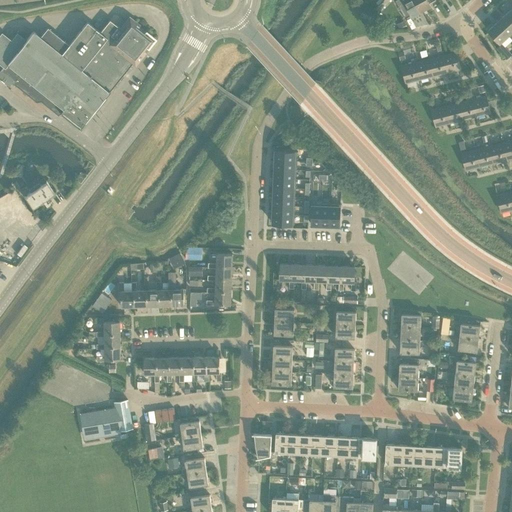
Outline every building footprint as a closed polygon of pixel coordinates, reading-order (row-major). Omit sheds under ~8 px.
[(422,11),(415,0),(395,0),(404,17),(411,13),(412,16),(422,11)] [(415,0),(422,11),(431,5),(429,3),(434,0),(415,0)] [(511,31),(511,22),(505,14),(496,22),(508,35),(511,31)] [(0,33),(0,64),(4,67),(1,71),(36,99),(42,98),(60,112),(79,128),(151,39),(129,22),(123,30),(109,19),(100,30),(87,20),(68,44),(47,27),(40,36),(33,30),(26,38),(17,31),(10,39),(1,32),(0,33)] [(508,35),(496,22),(488,30),(500,43),(508,35)] [(511,47),(509,51),(503,44),(497,48),(506,59),(511,54),(511,47)] [(443,55),(447,72),(461,68),(456,51),(443,55)] [(433,75),(447,72),(443,55),(429,58),(433,75)] [(420,79),(433,75),(429,58),(415,62),(420,79)] [(406,82),(420,79),(415,62),(401,65),(406,82)] [(472,99),(477,116),(491,112),(486,95),(472,99)] [(463,119),(477,116),(472,99),(459,102),(463,119)] [(450,122),(463,119),(459,102),(445,105),(450,122)] [(436,126),(450,122),(445,105),(431,109),(436,126)] [(511,139),(502,142),(507,159),(511,157),(511,139)] [(493,163),(507,159),(502,142),(489,145),(493,163)] [(480,166),(493,163),(489,145),(475,149),(480,166)] [(466,170),(480,166),(475,149),(461,152),(466,170)] [(276,150),(275,159),(297,160),(297,151),(276,150)] [(275,159),(275,169),(296,169),(297,160),(275,159)] [(275,169),(275,178),(296,179),(296,169),(275,169)] [(275,178),(274,187),(296,188),(296,179),(275,178)] [(32,184),(43,200),(53,193),(54,193),(46,180),(45,180),(46,181),(40,185),(38,182),(35,184),(34,182),(32,184)] [(32,207),(43,200),(32,184),(30,185),(31,187),(29,189),(30,191),(24,195),(23,195),(32,208),(32,207)] [(0,205),(17,195),(12,187),(0,194),(0,205)] [(274,187),(274,196),(295,197),(296,188),(274,187)] [(501,212),(511,208),(511,196),(511,191),(497,195),(501,212)] [(274,196),(273,205),(295,206),(295,197),(274,196)] [(312,203),(311,224),(321,224),(322,203),(312,203)] [(322,203),(321,224),(330,225),(331,203),(322,203)] [(331,203),(330,225),(339,225),(340,204),(331,203)] [(273,205),(273,214),(295,215),(295,206),(273,205)] [(32,225),(37,218),(25,209),(20,216),(32,225)] [(273,214),(273,223),(294,224),(295,215),(273,214)] [(202,249),(189,249),(188,259),(202,259),(202,249)] [(208,267),(216,267),(232,268),(233,253),(217,253),(216,263),(208,262),(208,267)] [(186,273),(186,263),(178,264),(178,274),(186,273)] [(292,279),(293,264),(280,263),(279,279),(289,279),(289,288),(294,288),(294,280),(292,279)] [(306,288),(306,280),(304,280),(305,264),(293,264),(292,279),(294,280),(302,280),(301,288),(306,288)] [(304,280),(306,280),(314,280),(314,289),(318,289),(319,280),(317,280),(317,265),(305,264),(304,280)] [(317,280),(319,280),(326,281),(326,289),(331,289),(331,281),(329,281),(330,265),(317,265),(317,280)] [(329,281),(331,281),(339,281),(338,289),(343,290),(343,281),(342,281),(342,266),(330,265),(329,281)] [(342,281),(343,281),(351,282),(351,290),(356,290),(356,281),(354,281),(355,266),(342,266),(342,281)] [(232,268),(216,267),(216,275),(208,275),(208,279),(216,280),(231,280),(232,268)] [(156,281),(156,289),(158,289),(159,305),(171,304),(171,289),(169,289),(161,289),(161,281),(161,275),(156,276),(156,281)] [(169,280),(169,289),(171,289),(171,304),(184,304),(184,288),(174,289),(173,280),(169,280)] [(231,280),(216,280),(215,288),(207,287),(207,292),(215,292),(231,293),(231,280)] [(146,289),(147,305),(159,305),(158,289),(156,289),(149,289),(149,281),(144,281),(144,289),(146,289)] [(132,290),(132,284),(124,284),(124,282),(119,282),(119,291),(121,291),(121,306),(134,306),(134,290),(132,290)] [(134,306),(147,305),(146,289),(144,289),(136,290),(136,282),(132,282),(132,284),(132,290),(134,290),(134,306)] [(101,292),(92,304),(102,312),(111,299),(101,292)] [(230,304),(231,293),(215,292),(215,300),(207,300),(207,304),(215,305),(215,310),(226,310),(227,304),(230,304)] [(274,320),(294,321),(294,309),(275,308),(274,320)] [(336,323),(355,324),(356,311),(337,310),(336,323)] [(402,313),(401,326),(420,327),(421,314),(402,313)] [(294,321),(274,320),(274,333),(293,334),(294,321)] [(105,334),(120,333),(120,321),(104,321),(104,331),(96,331),(96,336),(105,336),(105,334)] [(355,324),(336,323),(336,336),(355,337),(355,324)] [(461,323),(459,335),(479,338),(480,325),(461,323)] [(401,326),(401,339),(420,339),(420,327),(401,326)] [(120,346),(120,333),(105,334),(105,336),(105,343),(97,344),(97,348),(105,348),(105,346),(120,346)] [(449,334),(442,334),(441,341),(449,342),(449,334)] [(477,350),(479,338),(459,335),(458,348),(477,350)] [(419,352),(420,339),(401,339),(400,351),(419,352)] [(324,342),(314,342),(314,355),(324,355),(324,342)] [(105,346),(105,348),(105,356),(97,356),(97,361),(106,360),(106,359),(121,358),(120,346),(105,346)] [(273,358),(292,359),(293,346),(273,346),(273,358)] [(334,361),(354,362),(354,349),(335,348),(334,361)] [(207,372),(207,356),(194,357),(195,372),(196,372),(204,372),(204,380),(209,380),(209,372),(207,372)] [(219,356),(207,356),(207,372),(209,372),(216,372),(217,380),(221,380),(221,372),(220,372),(219,356)] [(159,381),(159,373),(157,373),(157,357),(144,358),(145,373),(155,373),(155,391),(160,392),(159,381)] [(170,373),(170,357),(157,357),(157,373),(159,373),(167,373),(167,381),(172,381),(172,373),(170,373)] [(182,373),(182,357),(170,357),(170,373),(172,373),(179,373),(180,387),(184,387),(184,372),(182,373)] [(194,357),(182,357),(182,373),(184,372),(192,372),(192,381),(197,380),(196,372),(195,372),(194,357)] [(272,371),(292,372),(292,359),(273,358),(272,371)] [(334,374),(353,374),(354,362),(334,361),(334,374)] [(457,361),(455,373),(475,375),(476,363),(457,361)] [(399,364),(399,376),(418,377),(419,365),(399,364)] [(292,372),(272,371),(272,383),(291,384),(292,372)] [(455,373),(454,386),(473,388),(475,375),(455,373)] [(353,374),(334,374),(333,386),(353,387),(353,374)] [(417,390),(418,377),(399,376),(398,389),(417,390)] [(472,400),(473,388),(454,386),(453,398),(472,400)] [(133,428),(128,401),(128,399),(115,402),(114,402),(115,407),(80,413),(84,434),(119,427),(119,430),(133,428)] [(168,408),(169,420),(176,419),(174,407),(168,408)] [(161,409),(163,421),(169,420),(168,408),(161,409)] [(155,410),(157,422),(163,421),(161,409),(155,410)] [(157,422),(155,410),(149,411),(150,423),(157,422)] [(181,423),(183,439),(202,436),(200,421),(181,423)] [(288,452),(289,433),(276,432),(275,452),(288,452)] [(254,434),(256,446),(256,445),(271,446),(272,434),(254,433),(254,434)] [(300,453),(301,434),(289,433),(288,452),(300,453)] [(313,454),(314,434),(301,434),(300,453),(313,454)] [(325,454),(326,435),(314,434),(313,454),(325,454)] [(338,455),(339,436),(326,435),(325,454),(338,455)] [(183,439),(185,455),(204,452),(202,436),(183,439)] [(350,456),(351,436),(339,436),(338,455),(350,456)] [(363,456),(364,437),(351,436),(350,456),(363,456)] [(376,438),(364,437),(363,456),(375,457),(376,438)] [(398,463),(399,444),(386,443),(385,462),(398,463)] [(410,464),(411,445),(399,444),(398,463),(410,464)] [(256,445),(256,446),(258,458),(271,455),(271,446),(256,445)] [(423,464),(424,445),(411,445),(410,464),(423,464)] [(435,465),(436,446),(424,445),(423,464),(435,465)] [(448,466),(449,447),(436,446),(435,465),(448,466)] [(462,447),(449,447),(448,466),(461,466),(462,447)] [(185,455),(187,470),(206,467),(204,452),(185,455)] [(179,466),(178,457),(167,458),(169,468),(179,466)] [(206,467),(187,470),(189,486),(208,483),(206,467)] [(336,468),(336,476),(344,476),(344,468),(336,468)] [(372,481),(362,480),(362,490),(372,490),(372,481)] [(340,511),(342,496),(336,495),(336,494),(323,493),(323,500),(322,511),(340,511)] [(193,511),(212,508),(210,496),(191,498),(193,511)] [(342,496),(340,511),(359,511),(360,502),(353,501),(353,496),(342,496)] [(273,497),(271,511),(284,511),(286,498),(273,497)] [(286,498),(284,511),(297,511),(299,499),(286,498)] [(310,499),(309,511),(322,511),(323,500),(310,499)] [(168,509),(167,501),(160,502),(162,510),(168,509)] [(372,511),(373,502),(360,502),(359,511),(372,511)] [(432,511),(445,511),(439,511),(439,502),(434,502),(433,511),(432,511)]
